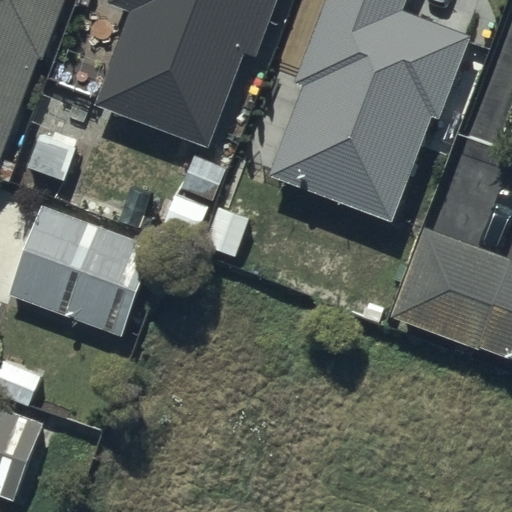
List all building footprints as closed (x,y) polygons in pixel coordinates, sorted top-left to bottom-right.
[(0,0),(0,168),(5,170),(40,71),(47,74),(72,0),(0,0)] [(115,0),(111,13),(132,21),(96,113),(208,157),(246,62),(258,67),(285,0),(115,0)] [(406,0),(326,0),(296,81),(305,84),(271,175),(391,221),(431,117),(439,120),(471,37),(402,11),(406,0)] [(40,214),(8,302),(123,344),(155,256),(40,214)] [(511,271),(429,240),(395,329),(511,374),(511,271)] [(0,416),(0,502),(17,509),(45,434),(0,416)]
